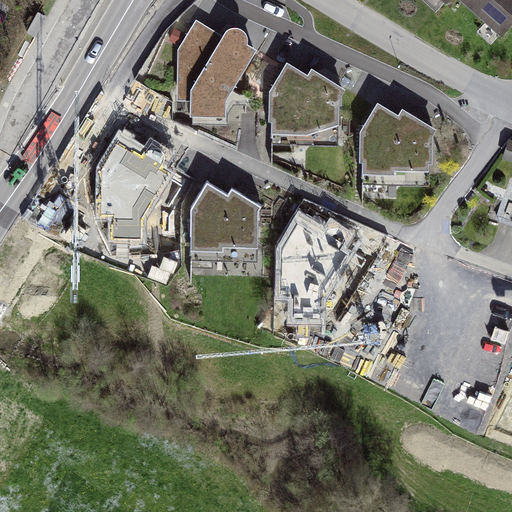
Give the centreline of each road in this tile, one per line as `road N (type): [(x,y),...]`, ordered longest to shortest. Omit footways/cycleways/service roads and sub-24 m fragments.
road 1 (primary): [(0,200),(116,0)]
road 2 (residential): [(511,97),(331,0)]
